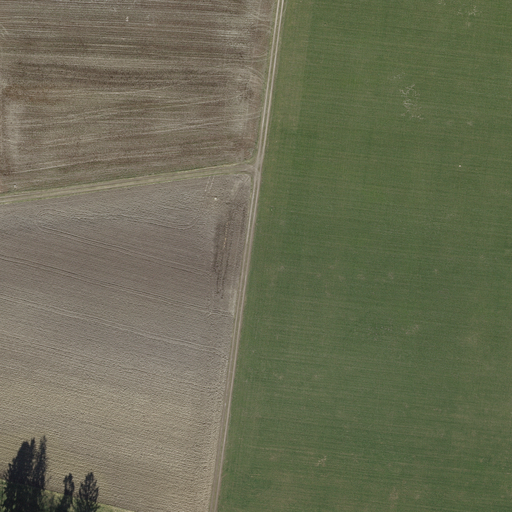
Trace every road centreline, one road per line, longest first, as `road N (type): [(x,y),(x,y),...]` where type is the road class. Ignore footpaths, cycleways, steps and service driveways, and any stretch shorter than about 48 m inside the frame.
road 1 (track): [(213,511),(259,168)]
road 2 (track): [(259,168),(0,201)]
road 3 (track): [(259,168),(281,0)]
